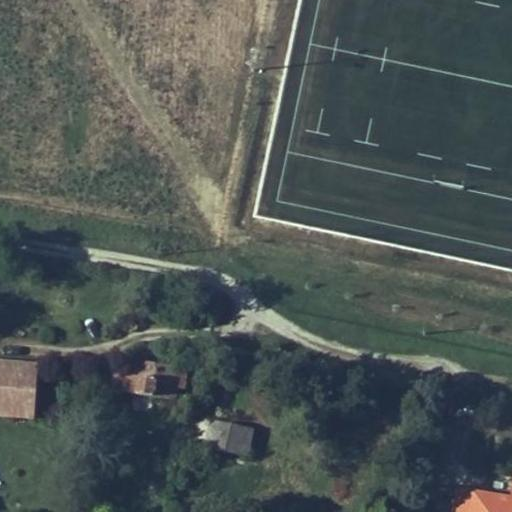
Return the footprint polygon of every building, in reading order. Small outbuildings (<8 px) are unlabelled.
[(184,389),(186,368),(141,362),(140,377),(115,374),(112,390),(174,400),(175,387),(184,389)] [(0,415),(35,418),(38,368),(0,365),(0,415)] [(299,384),(301,371),(278,367),(276,380),(299,384)] [(246,454),(251,433),(214,424),(214,423),(196,419),(190,444),(208,449),(209,447),(209,444),(227,448),(226,450),(246,454)] [(511,511),(511,499),(458,490),(454,511),(511,511)]
